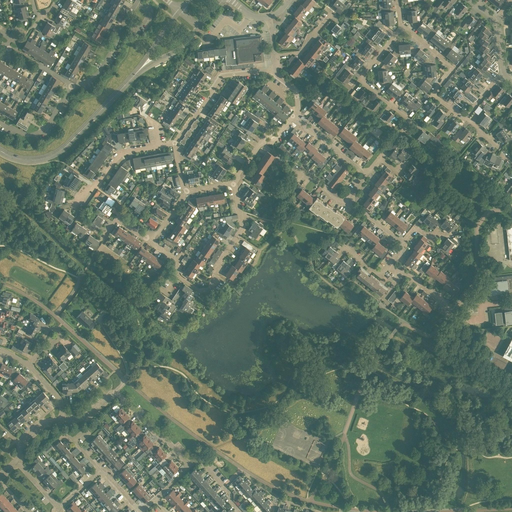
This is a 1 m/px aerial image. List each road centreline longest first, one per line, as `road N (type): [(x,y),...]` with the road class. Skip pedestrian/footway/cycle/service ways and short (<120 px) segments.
road 1 (residential): [(233,184),(241,227),(210,289),(177,277),(175,259),(145,237)]
road 2 (tertiary): [(0,150),(27,160),(50,156),(142,66)]
road 3 (residential): [(401,31),(451,66),(435,96),(465,119)]
road 4 (residential): [(173,142),(221,75),(271,70)]
